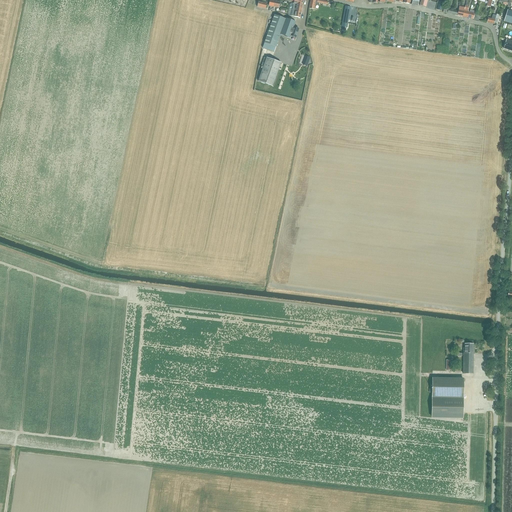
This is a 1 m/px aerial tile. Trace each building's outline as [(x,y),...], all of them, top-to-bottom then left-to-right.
[(327,5),(328,2),(319,0),(310,0),(309,9),(314,10),(315,5),(319,5),(319,3),(327,5)] [(303,5),(294,3),(293,3),(293,5),(294,5),(293,11),(301,13),(303,5)] [(351,7),(345,6),(342,26),(347,27),(351,7)] [(296,38),(299,29),(294,27),(296,22),(286,19),(274,15),(263,48),(274,52),(280,35),(290,38),(290,36),(296,38)] [(511,40),(507,39),(503,49),(511,51),(511,40)] [(281,63),(267,58),(266,59),(258,82),(273,87),(281,63)] [(473,354),(473,344),(465,344),(464,348),(463,348),(463,353),(473,354)] [(473,374),(473,359),(473,354),(463,353),(463,373),(473,374)] [(462,418),(463,394),(463,378),(433,378),(433,389),(433,393),(432,417),(462,418)]
